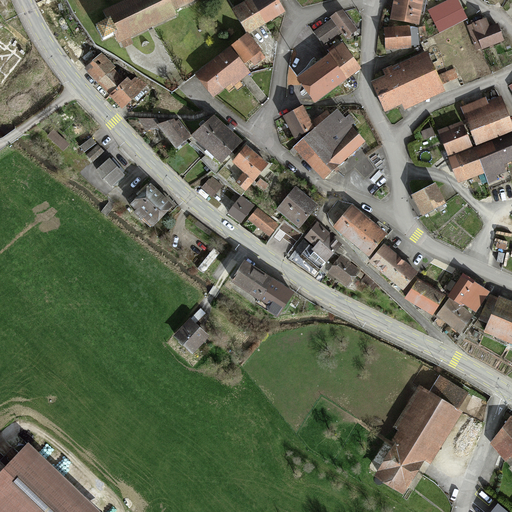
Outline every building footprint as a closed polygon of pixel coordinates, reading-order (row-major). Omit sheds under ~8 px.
[(118,14),(101,23),(109,40),(121,34),(125,42),(183,14),(181,10),(202,0),(201,0),(129,0),(114,7),(118,14)] [(277,0),(246,0),(238,4),(250,26),(283,9),(277,0)] [(426,0),(396,0),(394,17),(423,21),(426,0)] [(457,0),(446,0),(431,8),(442,30),(466,17),(457,0)] [(347,8),(308,37),(321,54),(359,26),(347,8)] [(494,34),(487,18),(473,24),(484,51),(506,42),(502,30),(494,34)] [(416,26),(390,27),(391,47),(417,46),(416,26)] [(266,46),(252,28),(235,41),(199,68),(218,93),(254,66),(249,59),(266,46)] [(364,66),(345,40),(300,72),(319,98),(364,66)] [(127,72),(102,45),(83,61),(122,103),(148,78),(135,64),(127,72)] [(432,50),(375,77),(392,111),(448,84),(432,50)] [(511,114),(504,92),(467,105),(478,134),(511,121),(511,114)] [(306,103),(286,114),(298,136),(318,125),(306,103)] [(463,110),(439,119),(449,146),(474,137),(463,110)] [(245,141),(216,113),(194,136),(223,163),(245,141)] [(344,135),(329,118),(300,143),(329,177),(372,140),(358,123),(344,135)] [(176,149),(192,138),(178,119),(163,130),(176,149)] [(70,137),(55,121),(48,128),(63,144),(70,137)] [(511,124),(452,149),(461,173),(511,152),(511,124)] [(107,144),(99,136),(88,147),(95,154),(107,144)] [(275,164),(251,143),(236,161),(248,172),(239,182),(250,192),(275,164)] [(128,166),(108,148),(93,164),(112,182),(128,166)] [(174,195),(150,173),(129,196),(153,217),(174,195)] [(222,186),(212,177),(201,188),(212,197),(222,186)] [(449,205),(438,184),(414,196),(425,218),(449,205)] [(321,205),(300,187),(282,208),(303,225),(321,205)] [(255,206),(242,195),(229,210),(242,221),(255,206)] [(389,236),(354,207),(336,227),(371,256),(389,236)] [(281,225),(260,209),(251,221),(271,237),(281,225)] [(334,240),(315,227),(303,244),(312,250),(307,256),(325,270),(336,254),(329,248),(334,240)] [(420,273),(385,244),(370,261),(405,291),(420,273)] [(270,267),(246,251),(232,270),(256,287),(270,267)] [(362,268),(340,253),(328,271),(350,286),(362,268)] [(293,283),(272,269),(256,294),(277,308),(293,283)] [(447,295),(419,280),(409,298),(437,313),(447,295)] [(476,317),(453,298),(440,315),(463,334),(476,317)] [(511,304),(500,299),(488,328),(511,337),(511,304)] [(210,326),(191,309),(174,327),(193,344),(210,326)] [(465,404),(421,378),(392,426),(399,430),(377,469),(406,486),(426,451),(434,456),(465,404)] [(511,415),(489,444),(505,462),(510,457),(511,459),(511,415)] [(31,435),(0,467),(0,511),(109,511),(111,511),(31,435)] [(511,511),(511,506),(497,495),(485,510),(488,511),(511,511)]
